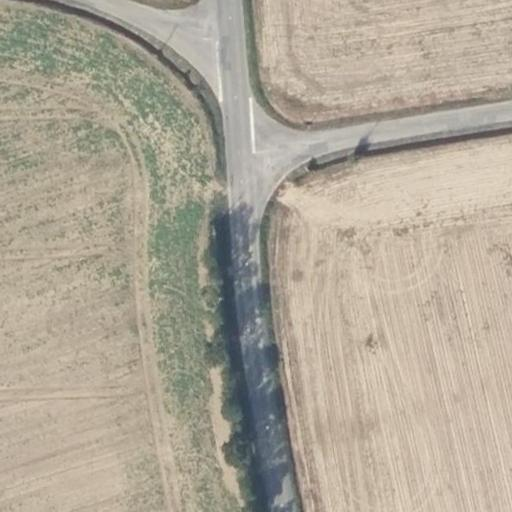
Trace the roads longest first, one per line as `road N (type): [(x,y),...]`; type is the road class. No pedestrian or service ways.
road 1 (tertiary): [(239,157),(250,316),(281,511)]
road 2 (unclassified): [(511,113),(239,157)]
road 3 (unclassified): [(236,51),(97,0)]
